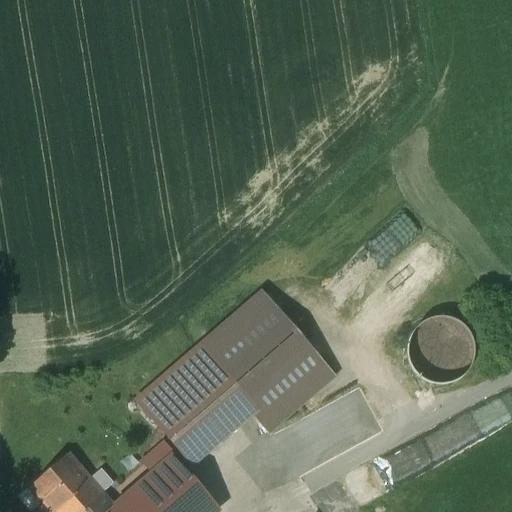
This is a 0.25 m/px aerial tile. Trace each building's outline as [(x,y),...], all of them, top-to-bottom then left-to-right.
[(431,240),(396,270),(412,289),(448,259),(431,240)] [(192,355),(137,403),(190,464),(251,412),(268,431),(329,377),(259,297),(192,355)] [(409,364),(416,375),(425,382),(436,385),(448,385),(459,380),(467,372),(473,361),(474,349),(470,338),(464,329),(456,323),(446,319),(435,319),(425,323),(415,330),(409,341),(407,352),(409,364)] [(153,475),(110,511),(217,511),(218,511),(163,449),(144,465),(153,475)] [(110,511),(114,509),(68,456),(29,490),(48,511),(110,511)] [(305,511),(358,511),(352,497),(320,509),(319,507),(305,511)]
